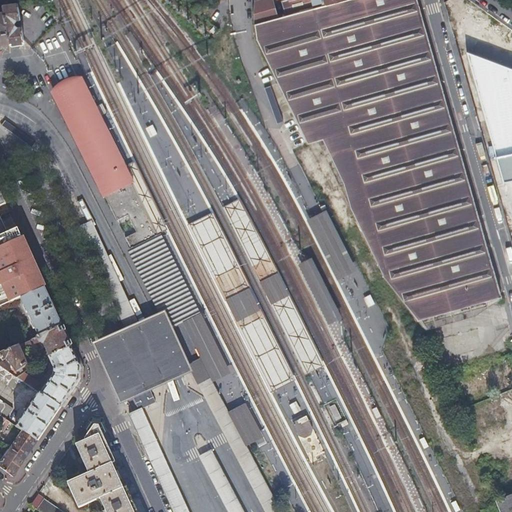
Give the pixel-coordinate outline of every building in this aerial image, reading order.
[(10,42),(24,40),(22,24),(16,25),(14,23),(13,19),(15,16),(20,16),(17,0),(3,3),(4,7),(10,42)] [(272,0),(250,0),(249,0),(249,7),(250,14),(250,16),(256,34),(282,88),(306,137),(321,134),(334,160),(343,180),(346,193),(349,206),(367,241),(383,273),(399,296),(415,316),(468,303),(501,295),(416,0),(281,0),(285,11),(276,14),(272,0)] [(511,30),(477,5),(469,0),(448,0),(444,4),(451,21),(480,24),(505,43),(500,49),(511,106),(511,30)] [(0,42),(10,42),(4,7),(0,7),(0,42)] [(133,232),(129,233),(124,236),(129,246),(182,356),(209,343),(160,232),(156,234),(129,179),(128,176),(126,173),(80,77),(77,79),(53,90),(62,109),(116,219),(125,215),(127,214),(135,231),(133,232)] [(276,122),(282,121),(279,108),(273,109),(276,122)] [(240,201),(223,210),(305,377),(325,367),(240,201)] [(327,208),(306,219),(331,267),(337,279),(357,269),(327,208)] [(196,221),(191,224),(273,391),(294,380),(212,213),(206,216),(196,221)] [(140,327),(92,221),(78,227),(124,328),(127,333),(140,327)] [(23,241),(17,227),(6,232),(0,234),(0,293),(6,290),(13,287),(11,283),(37,271),(28,252),(23,241)] [(13,287),(6,290),(11,301),(21,296),(43,286),(37,271),(11,283),(13,287)] [(21,296),(38,333),(60,323),(51,303),(43,286),(21,296)] [(124,328),(91,343),(119,404),(193,370),(165,309),(124,328)] [(46,342),(52,354),(70,345),(67,339),(65,334),(60,323),(38,333),(33,336),(35,340),(42,339),(46,342)] [(0,356),(2,359),(5,358),(7,356),(17,370),(28,364),(18,343),(0,351),(0,356)] [(53,375),(40,393),(61,408),(80,380),(79,373),(79,365),(73,352),(70,345),(52,354),(45,358),(50,368),(54,368),(55,368),(53,375)] [(281,511),(200,357),(187,364),(264,511),(281,511)] [(0,360),(0,362),(8,369),(10,367),(2,359),(0,360)] [(17,376),(8,369),(0,362),(0,378),(13,388),(21,378),(17,376)] [(23,372),(17,376),(21,378),(28,384),(32,379),(23,372)] [(16,426),(23,430),(38,441),(61,408),(40,393),(40,392),(31,405),(29,403),(26,406),(29,408),(16,426)] [(0,414),(3,417),(6,418),(12,409),(0,399),(0,414)] [(190,511),(143,407),(129,413),(174,511),(190,511)] [(306,437),(308,436),(310,435),(313,427),(307,416),(300,420),(293,423),(299,434),(306,437)] [(6,418),(3,417),(0,421),(0,427),(0,428),(3,431),(10,422),(6,418)] [(8,435),(16,425),(10,422),(3,431),(8,435)] [(100,498),(106,511),(138,511),(126,486),(124,487),(118,475),(112,462),(115,460),(99,424),(94,423),(85,438),(86,440),(76,445),(89,473),(68,483),(79,508),(100,498)] [(23,431),(11,448),(25,459),(38,441),(23,430),(23,431)] [(25,459),(11,448),(0,463),(0,466),(13,476),(25,459)] [(244,511),(211,449),(198,456),(227,511),(244,511)] [(511,511),(511,495),(497,502),(500,511),(511,511)] [(64,511),(44,498),(37,508),(42,511),(64,511)]
